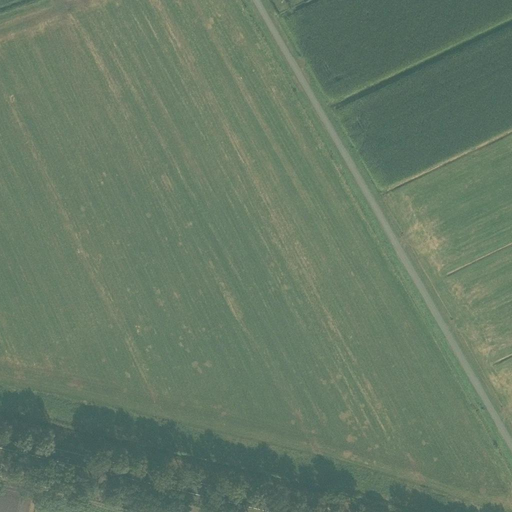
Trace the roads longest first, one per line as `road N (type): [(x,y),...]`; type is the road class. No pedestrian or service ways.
road 1 (unclassified): [(511,446),(256,0)]
road 2 (tertiary): [(298,511),(0,441)]
